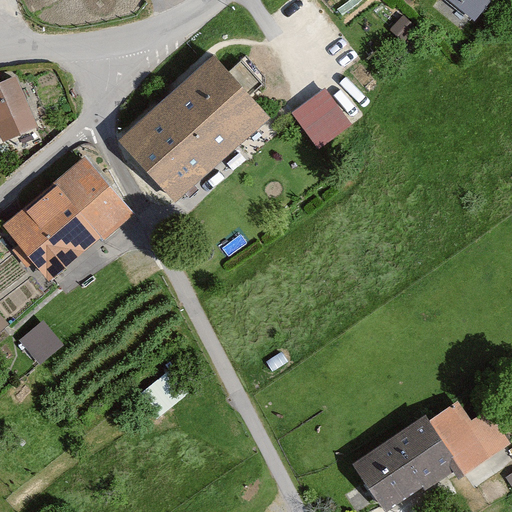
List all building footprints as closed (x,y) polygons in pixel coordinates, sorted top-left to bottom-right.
[(489,0),(458,0),(477,15),(489,0)] [(216,50),(166,94),(221,154),(270,110),(216,50)] [(16,71),(0,76),(0,136),(36,122),(16,71)] [(291,106),(318,145),(354,119),(327,81),(291,106)] [(204,167),(147,104),(114,133),(171,196),(204,167)] [(131,210),(80,149),(0,215),(0,219),(48,278),(131,210)] [(39,316),(15,336),(37,362),(61,343),(39,316)] [(161,408),(185,386),(167,366),(143,388),(161,408)] [(451,395),(355,456),(389,509),(451,470),(459,481),(510,449),(487,412),(469,424),(451,395)]
